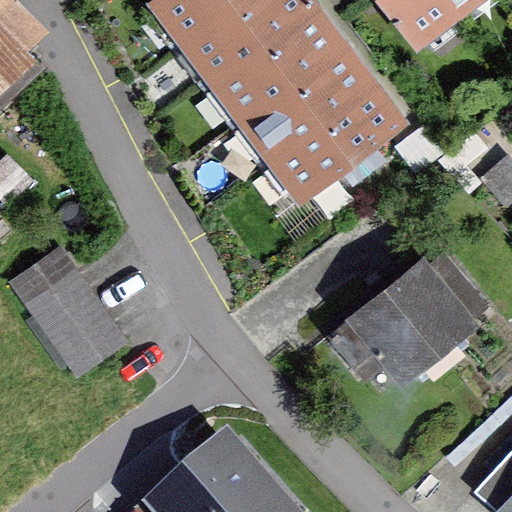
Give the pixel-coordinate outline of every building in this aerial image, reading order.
[(0,0),(0,95),(38,61),(10,31),(21,21),(0,0)] [(161,0),(189,37),(237,0),(161,0)] [(305,0),(237,0),(189,37),(218,75),(310,6),(305,0)] [(386,0),(414,37),(454,7),(448,0),(386,0)] [(310,6),(218,75),(246,113),(339,44),(310,6)] [(368,82),(339,44),(246,113),(275,152),(368,82)] [(370,143),(397,122),(368,82),(275,152),(305,192),(341,164),(353,180),(382,159),(370,143)] [(484,177),(507,202),(511,197),(511,162),(507,157),(484,177)] [(12,280),(78,373),(125,340),(59,246),(12,280)] [(354,316),(404,376),(471,322),(421,261),(354,316)] [(283,511),(225,445),(157,504),(151,497),(133,511),(283,511)] [(511,511),(511,498),(500,511),(511,511)]
